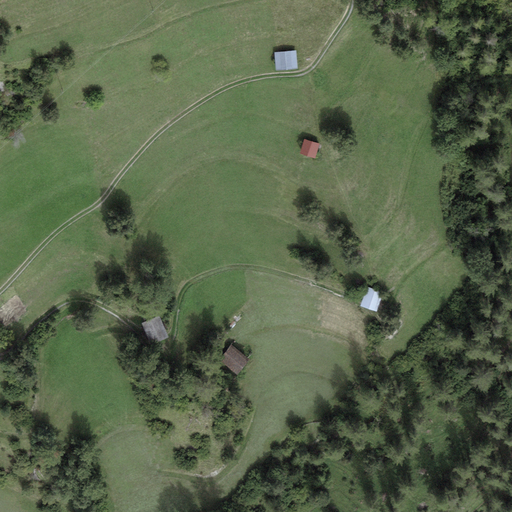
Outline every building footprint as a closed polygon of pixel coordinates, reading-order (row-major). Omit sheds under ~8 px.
[(298,68),(296,50),(274,52),(276,70),(298,68)] [(320,143),(304,139),(300,153),(315,158),(320,143)] [(383,292),(367,287),(360,305),(377,311),(383,292)] [(160,316),(141,323),(150,344),(168,336),(160,316)] [(250,359),(232,345),(219,360),(237,375),(250,359)]
